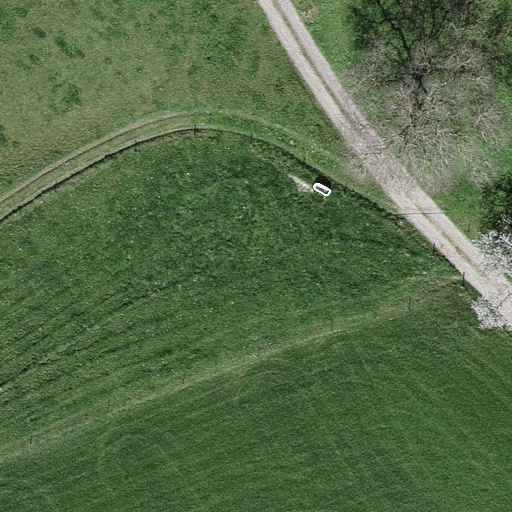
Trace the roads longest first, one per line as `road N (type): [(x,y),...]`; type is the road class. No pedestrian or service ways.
road 1 (track): [(423,207),(293,145),(181,119),(70,158),(0,203)]
road 2 (track): [(511,316),(299,52),(274,0)]
